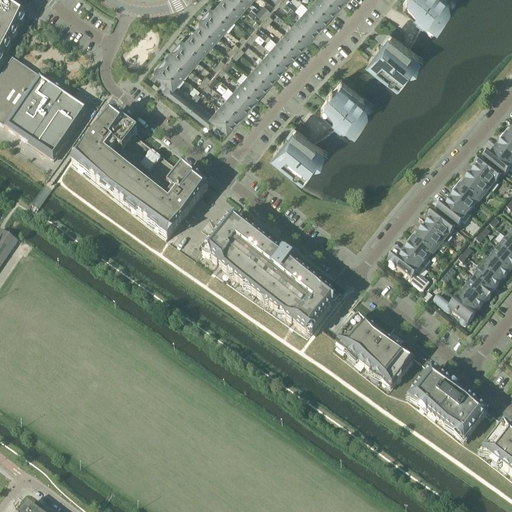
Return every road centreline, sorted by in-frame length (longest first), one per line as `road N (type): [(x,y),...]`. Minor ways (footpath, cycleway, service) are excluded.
road 1 (residential): [(354,278),(511,95)]
road 2 (residential): [(220,175),(372,0)]
road 3 (residential): [(127,8),(105,78),(220,175)]
road 4 (residential): [(220,175),(354,278)]
road 5 (residential): [(354,278),(468,370)]
